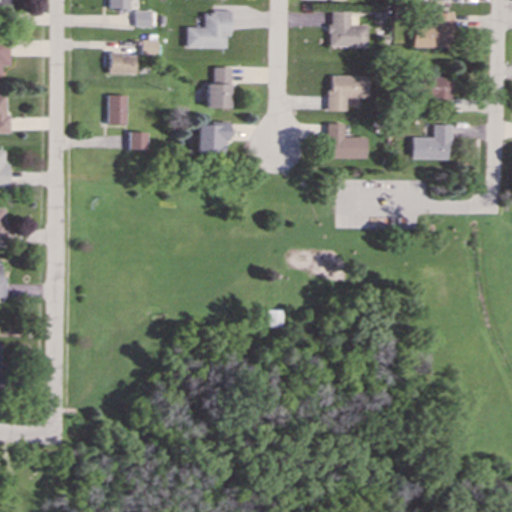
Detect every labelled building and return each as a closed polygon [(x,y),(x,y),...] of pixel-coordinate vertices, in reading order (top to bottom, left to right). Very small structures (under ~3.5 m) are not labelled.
[(126,9),(126,0),(105,0),(106,9),(126,9)] [(131,25),(150,26),(150,10),(131,10),(131,25)] [(182,47),(222,47),(222,34),(227,34),(227,11),(200,10),(200,26),(182,26),(182,47)] [(346,10),(325,10),(325,46),(363,46),(363,24),(346,23),(346,10)] [(409,46),(447,46),(448,12),(430,11),(430,24),(409,24),(409,46)] [(154,54),(154,39),(138,38),(138,53),(154,54)] [(105,72),(131,73),(131,54),(105,53),(105,72)] [(226,107),(226,66),(209,66),(209,83),(202,83),(202,107),(226,107)] [(363,75),(326,74),(326,88),(323,88),(323,109),(342,110),(342,97),(363,97),(363,75)] [(448,76),(421,75),(420,101),(438,101),(438,108),(447,108),(448,76)] [(103,123),(122,123),(123,94),(104,94),(103,123)] [(363,136),(340,136),(340,123),(324,122),(324,157),(362,158),(363,136)] [(192,123),(191,153),(220,154),(220,143),(225,143),(225,123),(192,123)] [(408,158),(446,159),(447,124),(430,123),(430,136),(408,136),(408,158)] [(143,149),(143,131),(125,131),(125,148),(143,149)] [(265,309),(279,309),(279,326),(266,326),(265,309)]
